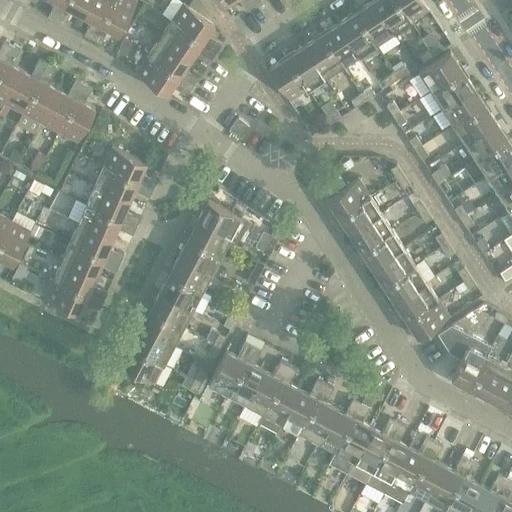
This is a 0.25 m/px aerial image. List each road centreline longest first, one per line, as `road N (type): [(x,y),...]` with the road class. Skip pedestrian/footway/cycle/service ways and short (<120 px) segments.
road 1 (residential): [(511,426),(425,381),(307,201),(205,134)]
road 2 (residential): [(205,134),(82,47),(0,3)]
road 3 (residential): [(205,134),(266,36),(319,0)]
